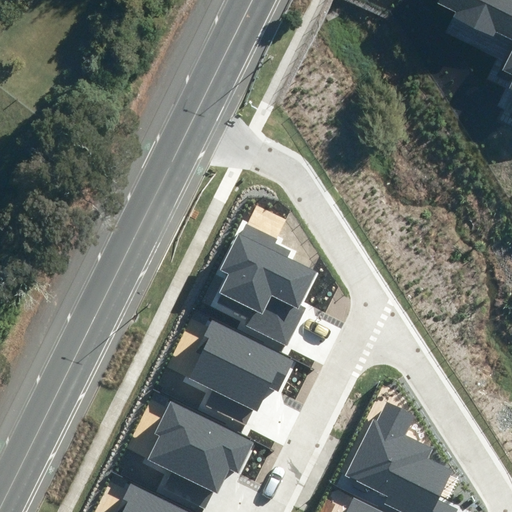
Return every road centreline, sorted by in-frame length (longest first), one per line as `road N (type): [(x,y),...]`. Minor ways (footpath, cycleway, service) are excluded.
road 1 (tertiary): [(0,499),(192,106)]
road 2 (residential): [(373,306),(283,163),(192,106)]
road 3 (residential): [(503,511),(373,306)]
road 4 (residential): [(274,511),(373,306)]
